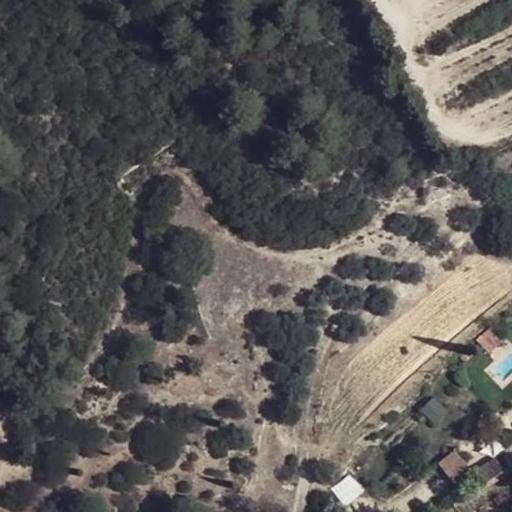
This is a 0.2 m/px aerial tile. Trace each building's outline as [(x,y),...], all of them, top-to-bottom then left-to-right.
[(506,338),(496,325),(478,341),(488,353),(506,338)] [(469,356),(465,351),(460,356),(463,361),(469,356)] [(459,449),(442,459),(456,480),(472,470),(459,449)] [(496,478),(511,467),(511,466),(505,455),(489,465),(496,478)] [(485,485),(496,478),(489,465),(487,463),(477,470),(485,485)]
